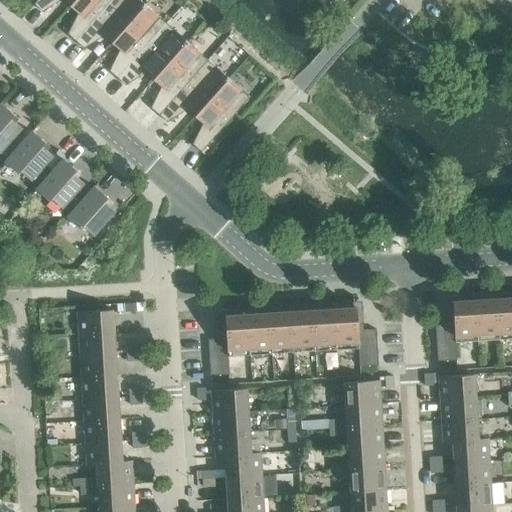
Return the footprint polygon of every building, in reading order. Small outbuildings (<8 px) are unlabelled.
[(62,0),(70,6),(74,0),(37,0),(33,4),(42,12),(56,3),(54,0),(62,0)] [(67,34),(75,42),(111,0),(74,0),(70,6),(82,17),(78,21),(75,19),(67,34)] [(99,32),(111,43),(145,5),(139,0),(111,0),(75,42),(84,49),(98,40),(95,36),(99,32)] [(109,71),(117,78),(166,23),(145,5),(111,43),(124,54),(120,58),(116,56),(109,71)] [(140,68),(153,79),(186,42),(166,23),(117,78),(125,86),(139,76),(137,73),(140,68)] [(150,108),(158,115),(207,60),(186,42),(153,79),(165,90),(162,94),(158,92),(150,108)] [(182,105),(194,116),(228,79),(207,60),(158,115),(167,123),(181,113),(178,109),(182,105)] [(228,79),(194,116),(206,127),(203,131),(199,129),(192,144),(201,152),(249,97),(228,79)] [(15,123),(18,119),(1,104),(0,104),(0,151),(8,143),(21,128),(15,123)] [(46,150),(49,147),(32,132),(16,150),(8,159),(5,162),(18,174),(20,171),(30,180),(32,179),(40,170),(52,156),(46,150)] [(8,143),(0,151),(8,159),(16,150),(8,143)] [(77,178),(80,174),(63,159),(47,177),(39,186),(36,190),(49,202),(51,199),(62,208),(63,206),(72,197),(83,183),(77,178)] [(40,170),(32,179),(39,186),(47,177),(40,170)] [(82,227),(92,236),(114,211),(108,206),(111,202),(94,187),(79,204),(71,213),(67,218),(80,229),(82,227)] [(72,197),(63,206),(71,213),(79,204),(72,197)] [(511,338),(511,297),(446,302),(448,325),(435,326),(437,362),(456,361),(455,342),(511,338)] [(136,311),(135,303),(123,304),(124,312),(136,311)] [(362,307),(290,312),(293,353),(358,349),(359,367),(378,365),(375,330),(363,330),(362,307)] [(77,312),(78,335),(114,333),(112,310),(77,312)] [(293,353),(290,312),(219,316),(220,339),(208,340),(210,376),(228,375),(227,357),(293,353)] [(78,335),(80,356),(115,354),(114,333),(78,335)] [(126,346),(126,354),(138,353),(138,345),(126,346)] [(138,353),(126,354),(127,362),(139,361),(138,353)] [(80,356),(81,378),(116,376),(115,354),(80,356)] [(424,374),(425,386),(433,386),(432,374),(424,374)] [(438,377),(440,399),(475,397),(473,375),(438,377)] [(81,378),(82,400),(118,398),(116,376),(81,378)] [(393,388),(392,376),(384,377),(385,389),(393,388)] [(343,383),(345,405),(380,403),(379,381),(343,383)] [(128,389),(129,397),(141,396),(140,388),(128,389)] [(197,388),(197,400),(205,400),(205,388),(197,388)] [(211,391),(212,414),(247,411),(246,389),(211,391)] [(141,396),(129,397),(129,405),(141,404),(141,396)] [(440,399),(441,421),(476,419),(475,397),(440,399)] [(82,400),(84,422),(119,419),(118,398),(82,400)] [(329,420),(329,428),(381,425),(380,403),(345,405),(346,419),(329,420)] [(212,414),(213,435),(249,433),(247,411),(212,414)] [(286,419),(287,431),(295,430),(294,418),(286,419)] [(84,422),(85,443),(120,441),(119,419),(84,422)] [(442,443),(452,443),(452,442),(478,440),(477,439),(476,419),(441,421),(442,443)] [(309,421),(300,422),(300,430),(309,429),(309,421)] [(347,435),(347,449),(383,446),(381,425),(329,428),(330,436),(347,435)] [(295,430),(287,431),(288,442),(296,442),(295,430)] [(131,432),(132,440),(144,439),(143,432),(131,432)] [(215,457),(224,457),(224,456),(250,454),(250,453),(249,433),(213,435),(215,457)] [(144,439),(132,440),(132,448),(144,447),(144,439)] [(452,442),(452,443),(453,463),(488,461),(487,439),(477,439),(478,440),(452,442)] [(86,466),(96,465),(96,464),(122,462),(122,461),(120,441),(85,443),(86,466)] [(331,463),(332,471),(384,468),(383,446),(347,449),(348,462),(331,463)] [(224,456),(224,457),(226,477),(261,475),(259,453),(250,453),(250,454),(224,456)] [(429,457),(430,465),(442,464),(441,456),(429,457)] [(80,479),(80,487),(132,483),(131,461),(122,461),(122,462),(96,464),(96,465),(97,478),(80,479)] [(453,463),(454,485),(490,483),(488,461),(453,463)] [(442,464),(430,465),(430,473),(442,472),(442,464)] [(349,478),(350,492),(385,490),(384,468),(332,471),(332,479),(349,478)] [(202,471),(202,479),(214,478),(214,470),(202,471)] [(226,477),(227,499),(262,497),(261,475),(226,477)] [(214,478),(202,479),(203,487),(215,486),(214,478)] [(98,494),(98,507),(134,505),(132,483),(80,487),(81,495),(98,494)] [(454,485),(456,507),(491,505),(490,483),(454,485)] [(334,507),(334,511),(382,511),(387,511),(385,490),(350,492),(351,506),(334,507)] [(227,499),(227,511),(263,511),(262,497),(227,499)] [(297,511),(297,500),(282,501),(282,511),(297,511)] [(432,501),(432,509),(444,508),(444,500),(432,501)]
